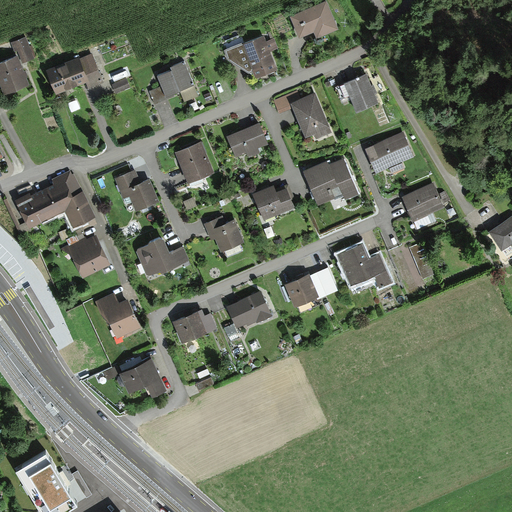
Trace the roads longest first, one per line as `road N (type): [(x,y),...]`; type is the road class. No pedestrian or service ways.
road 1 (residential): [(109,429),(176,400),(179,386),(152,316),(380,215)]
road 2 (residential): [(0,186),(61,161),(95,160),(369,44)]
road 3 (unclassified): [(369,44),(454,187),(495,185),(511,194)]
road 4 (primary): [(0,292),(56,375),(109,429)]
road 5 (primary): [(109,429),(204,511)]
